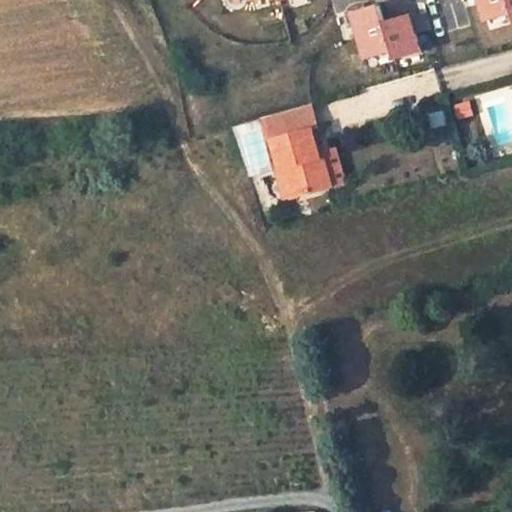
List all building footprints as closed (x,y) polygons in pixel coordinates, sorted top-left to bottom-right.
[(399,0),(389,0),(380,3),(383,15),(402,10),(399,0)] [(511,0),(480,0),(487,21),(511,13),(511,0)] [(367,58),(393,50),(395,59),(421,51),(411,16),(386,24),(380,6),(354,14),(367,58)] [(435,71),(405,78),(410,95),(439,88),(435,71)] [(314,130),(319,128),(312,104),(262,118),(269,142),(273,141),(281,169),(285,168),(293,197),(346,182),(337,147),(320,152),(314,130)] [(285,168),(281,169),(278,170),(286,199),(293,197),(285,168)]
